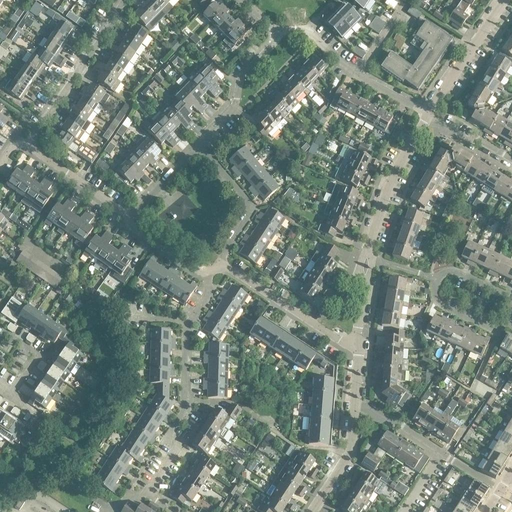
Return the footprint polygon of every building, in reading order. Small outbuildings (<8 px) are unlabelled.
[(165,16),(149,0),(145,5),(140,0),(135,0),(134,1),(158,23),(165,16)] [(173,8),(168,4),(164,0),(149,0),(165,16),(173,8)] [(348,0),(363,10),(370,0),(348,0)] [(462,0),(448,20),(452,23),(451,26),(458,30),(459,28),(460,29),(468,17),(463,14),(470,5),(471,7),(475,0),(462,0)] [(158,23),(134,1),(131,4),(138,11),(134,16),(145,27),(144,27),(149,32),(158,23)] [(35,3),(30,12),(36,16),(42,8),(35,3)] [(206,12),(203,16),(211,23),(225,9),(222,5),(219,9),(214,4),(210,8),(207,6),(204,10),(206,12)] [(338,9),(339,10),(335,14),(351,30),(359,21),(346,8),(343,4),(338,9)] [(386,10),(394,15),(398,9),(390,4),(386,10)] [(407,13),(418,21),(422,15),(411,7),(407,13)] [(219,31),(230,19),(226,15),(229,12),(225,9),(211,23),(219,31)] [(66,17),(76,24),(79,19),(69,12),(66,17)] [(22,22),(26,25),(29,21),(31,22),(33,18),(27,14),(22,22)] [(55,14),(52,19),(56,22),(55,24),(58,26),(54,32),(76,47),(78,43),(70,37),(74,32),(76,28),(66,21),(55,14)] [(329,26),(342,39),(351,30),(335,14),(331,19),(330,18),(325,23),(329,26)] [(375,18),(372,23),(382,30),(386,25),(375,18)] [(227,39),(241,24),(237,20),(234,24),(230,19),(219,31),(227,39)] [(16,31),(19,33),(21,35),(23,36),(24,35),(21,32),(26,25),(22,22),(16,31)] [(412,69),(390,54),(380,68),(402,84),(404,82),(417,91),(453,41),(426,22),(410,45),(422,54),(412,69)] [(372,23),(368,28),(379,35),(382,30),(372,23)] [(31,26),(35,33),(39,30),(35,24),(31,26)] [(241,24),(227,39),(235,46),(246,35),(241,30),(244,27),(241,24)] [(119,31),(141,46),(148,36),(134,27),(131,32),(122,27),(119,31)] [(12,37),(11,39),(16,42),(21,35),(19,33),(16,31),(12,37)] [(135,54),(141,46),(119,31),(117,34),(125,40),(122,45),(135,54)] [(48,40),(61,50),(65,45),(73,51),(76,47),(54,32),(48,40)] [(42,49),(63,65),(66,61),(58,55),(61,50),(48,40),(42,49)] [(511,43),(509,41),(505,47),(502,45),(499,49),(511,58),(511,43)] [(245,42),(238,48),(242,52),(248,45),(245,42)] [(9,48),(4,44),(3,45),(2,44),(0,47),(0,48),(6,52),(9,48)] [(122,45),(118,50),(110,44),(107,48),(129,64),(135,54),(122,45)] [(32,56),(45,65),(49,68),(52,63),(61,68),(63,65),(42,49),(38,47),(32,56)] [(366,54),(355,47),(352,53),(362,60),(366,54)] [(129,64),(107,48),(105,52),(113,58),(110,63),(123,72),(129,64)] [(42,70),(45,65),(32,56),(26,65),(47,80),(50,76),(42,70)] [(305,65),(318,78),(328,67),(322,62),(320,64),(313,57),(305,65)] [(505,76),(506,74),(510,68),(511,68),(511,63),(511,65),(497,57),(493,63),(490,61),(488,66),(505,76)] [(216,70),(207,60),(203,64),(206,67),(198,75),(218,95),(222,92),(215,84),(219,80),(212,74),(216,70)] [(110,63),(106,68),(98,62),(95,66),(117,81),(123,72),(110,63)] [(33,83),(36,78),(45,84),(47,80),(26,65),(19,73),(33,83)] [(310,85),(318,78),(305,65),(297,73),(310,85)] [(95,66),(92,70),(101,76),(97,81),(115,94),(122,84),(117,81),(95,66)] [(511,77),(506,74),(505,76),(488,66),(485,70),(488,72),(485,78),(498,86),(500,84),(503,78),(508,81),(511,77)] [(13,82),(13,83),(35,97),(38,93),(29,88),(33,83),(19,73),(13,82)] [(310,93),(306,89),(310,85),(297,73),(290,80),(303,93),(306,96),(310,93)] [(158,75),(154,79),(160,85),(164,81),(158,75)] [(198,75),(190,83),(203,96),(208,91),(215,99),(218,95),(198,75)] [(505,87),(500,84),(498,86),(485,78),(481,84),(478,82),(475,86),(492,96),(497,88),(502,91),(505,87)] [(181,84),(185,88),(183,91),(203,111),(207,107),(199,100),(203,96),(190,83),(186,79),(181,84)] [(13,82),(10,80),(4,89),(20,101),(24,95),(32,101),(35,97),(13,83),(13,82)] [(295,101),(296,100),(303,93),(290,80),(282,88),(285,91),(295,101)] [(84,88),(82,92),(99,103),(103,106),(109,97),(105,94),(92,85),(88,90),(84,88)] [(143,97),(150,89),(147,85),(139,93),(143,97)] [(490,108),(490,106),(487,104),(492,96),(475,86),(473,90),(476,92),(467,106),(473,110),(475,107),(476,108),(477,111),(490,108)] [(346,113),(354,97),(339,88),(333,99),(334,99),(329,108),(336,111),(338,108),(346,113)] [(285,91),(281,95),(275,90),(272,93),(276,97),(278,99),(291,111),(299,103),(296,100),(295,101),(285,91)] [(183,91),(175,99),(178,102),(178,101),(188,111),(189,111),(193,107),(200,114),(203,111),(183,91)] [(83,98),(79,103),(92,113),(99,103),(82,92),(79,95),(83,98)] [(346,113),(355,118),(364,102),(354,97),(346,113)] [(143,98),(139,101),(146,107),(149,104),(143,98)] [(291,111),(278,99),(270,107),(283,119),(291,111)] [(191,129),(195,125),(187,118),(192,114),(189,111),(188,111),(178,101),(178,102),(171,109),(191,129)] [(355,118),(365,123),(373,107),(364,102),(355,118)] [(69,109),(86,121),(92,113),(79,103),(76,108),(72,105),(69,109)] [(166,105),(159,113),(163,117),(176,130),(180,125),(183,128),(182,129),(185,132),(186,131),(188,133),(191,129),(171,109),(166,105)] [(283,119),(270,107),(263,114),(276,127),(283,119)] [(365,123),(374,128),(383,112),(373,107),(365,123)] [(497,117),(495,116),(489,112),(491,110),(490,108),(477,111),(478,114),(477,115),(474,114),(471,120),(485,128),(483,131),(487,134),(497,117)] [(85,133),(91,124),(86,121),(69,109),(67,113),(71,116),(67,121),(85,133)] [(263,114),(261,112),(257,109),(254,112),(260,118),(255,122),(260,126),(255,131),(264,139),(268,135),(271,138),(279,130),(276,127),(263,114)] [(498,111),(495,116),(497,117),(487,134),(491,137),(493,133),(499,137),(508,123),(506,122),(499,118),(502,114),(498,111)] [(395,125),(390,122),(393,117),(383,112),(374,128),(390,136),(395,125)] [(159,113),(152,120),(156,124),(176,145),(180,141),(172,134),(176,130),(163,117),(159,113)] [(511,119),(508,118),(506,122),(508,123),(499,137),(505,141),(503,144),(508,146),(511,139),(511,125),(510,124),(511,120),(511,119)] [(74,139),(79,142),(85,133),(67,121),(64,126),(55,120),(52,124),(74,139)] [(52,124),(50,128),(58,134),(54,139),(68,148),(75,153),(91,164),(98,155),(79,142),(74,139),(52,124)] [(156,124),(153,128),(150,125),(145,130),(161,145),(165,141),(173,148),(176,145),(156,124)] [(137,145),(140,148),(155,164),(159,160),(156,157),(161,153),(144,137),(137,145)] [(140,148),(137,151),(134,148),(129,153),(145,169),(149,164),(152,167),(155,164),(140,148)] [(449,158),(452,171),(454,171),(455,168),(463,173),(474,156),(470,153),(468,156),(454,148),(450,154),(453,155),(451,157),(449,158)] [(231,169),(235,174),(253,158),(249,153),(247,155),(242,149),(229,160),(235,166),(231,169)] [(375,167),(377,164),(378,162),(349,149),(344,159),(365,169),(368,164),(375,167)] [(443,178),(444,176),(448,170),(450,172),(452,171),(449,158),(446,158),(444,157),(446,155),(440,151),(431,165),(428,164),(426,168),(443,178)] [(125,164),(140,179),(144,175),(141,173),(145,169),(129,153),(125,158),(128,161),(125,164)] [(463,173),(462,175),(465,177),(466,175),(474,179),(482,165),(476,161),(478,158),(474,155),(474,156),(463,173)] [(242,175),(247,181),(259,170),(255,164),(257,163),(253,158),(235,174),(238,178),(242,175)] [(344,159),(339,168),(368,182),(370,178),(365,176),(364,178),(362,177),(365,169),(344,159)] [(119,164),(110,173),(112,175),(118,181),(119,181),(125,187),(129,183),(130,184),(134,180),(137,183),(140,179),(136,174),(125,164),(122,167),(119,164)] [(6,185),(15,192),(31,168),(27,165),(21,174),(16,170),(6,185)] [(482,165),(474,179),(481,184),(480,186),(483,188),(484,185),(495,168),(491,166),(489,169),(482,165)] [(31,168),(15,192),(24,198),(34,183),(29,179),(35,171),(31,168)] [(368,182),(339,168),(335,178),(356,189),(360,181),(362,182),(361,184),(366,187),(368,182)] [(449,179),(444,176),(443,178),(426,168),(423,172),(426,174),(423,180),(437,188),(438,186),(441,180),(446,183),(449,179)] [(483,188),(481,190),(492,196),(494,192),(503,178),(496,174),(498,170),(495,168),(484,185),(483,188)] [(248,189),(252,194),(270,178),(266,173),(264,175),(259,170),(247,181),(252,186),(248,189)] [(30,207),(49,180),(45,177),(39,186),(34,183),(24,198),(22,201),(30,207)] [(274,183),(270,178),(252,194),(256,198),(259,195),(264,201),(277,190),(272,184),(274,183)] [(503,178),(494,192),(502,196),(500,199),(503,201),(505,198),(511,186),(511,178),(509,182),(503,178)] [(39,213),(52,195),(47,192),(53,183),(49,180),(30,207),(39,213)] [(443,189),(438,186),(437,188),(423,180),(419,186),(416,184),(413,188),(430,199),(431,197),(435,190),(440,193),(443,189)] [(358,194),(336,185),(332,195),(361,207),(363,203),(358,201),(356,199),(358,194)] [(511,186),(505,198),(503,201),(506,202),(507,199),(511,202),(511,186)] [(434,204),(436,200),(431,197),(430,199),(413,188),(411,192),(414,194),(410,201),(424,209),(429,201),(434,204)] [(327,205),(333,207),(350,214),(353,206),(355,207),(354,209),(359,211),(361,207),(332,195),(327,205)] [(44,223),(49,226),(51,223),(55,226),(72,202),(68,199),(62,208),(56,204),(44,223)] [(64,232),(65,232),(75,217),(70,214),(76,205),(72,202),(55,226),(59,228),(57,231),(62,235),(64,232)] [(479,202),(475,208),(482,211),(485,206),(479,202)] [(350,214),(333,207),(327,205),(323,215),(329,217),(345,224),(353,227),(355,222),(350,220),(349,223),(347,222),(350,214)] [(281,226),(278,225),(283,218),(271,210),(272,209),(270,208),(264,216),(261,213),(257,218),(277,231),(281,226)] [(420,228),(420,226),(423,219),(428,221),(430,216),(424,214),(423,216),(408,211),(406,218),(402,217),(401,221),(420,228)] [(75,217),(65,232),(73,238),(90,215),(85,212),(79,220),(75,217)] [(90,215),(73,238),(78,241),(76,244),(80,248),(93,229),(88,226),(93,217),(90,215)] [(336,232),(341,234),(345,224),(329,217),(325,227),(320,225),(317,231),(333,238),(336,232)] [(274,236),(277,231),(257,218),(254,223),(258,225),(254,231),(268,241),(272,235),(274,236)] [(426,228),(420,226),(420,228),(401,221),(399,226),(402,227),(400,234),(416,239),(416,237),(419,230),(424,232),(426,228)] [(264,247),(268,241),(254,231),(250,238),(246,235),(243,240),(263,253),(266,248),(264,247)] [(106,232),(100,241),(95,237),(82,255),(88,259),(90,256),(93,258),(110,235),(106,232)] [(422,239),(416,237),(416,239),(400,234),(398,241),(394,239),(393,244),(412,251),(412,249),(415,242),(420,244),(422,239)] [(114,238),(110,235),(93,258),(97,261),(95,264),(100,268),(113,249),(108,246),(114,238)] [(479,248),(477,247),(470,244),(473,238),(468,236),(466,242),(468,243),(461,257),(468,261),(466,264),(470,266),(479,248)] [(260,258),(263,253),(243,240),(240,245),(244,247),(239,254),(253,263),(257,257),(260,258)] [(479,241),(477,247),(479,248),(470,266),(475,268),(476,265),(483,268),(490,253),(488,252),(481,249),(484,243),(479,241)] [(113,249),(100,268),(105,271),(108,268),(111,271),(128,247),(124,244),(118,253),(113,249)] [(418,251),(412,249),(412,251),(393,244),(391,249),(395,250),(392,257),(408,262),(411,253),(416,255),(418,251)] [(328,245),(325,251),(335,257),(338,252),(328,245)] [(490,246),(488,252),(490,253),(483,268),(489,271),(488,274),(492,276),(501,258),(499,257),(492,254),(494,249),(490,246)] [(131,262),(126,259),(132,250),(128,247),(111,271),(115,273),(113,276),(124,284),(133,271),(127,267),(131,262)] [(289,250),(284,257),(290,261),(291,262),(292,263),(298,255),(289,250)] [(27,255),(22,251),(16,261),(21,264),(27,255)] [(274,251),(270,257),(277,262),(281,256),(274,251)] [(325,251),(321,256),(316,253),(310,262),(315,265),(330,275),(336,265),(331,262),(335,257),(325,251)] [(501,252),(499,257),(501,258),(492,276),(497,278),(498,275),(505,278),(511,263),(509,262),(503,259),(505,254),(501,252)] [(32,258),(27,255),(21,264),(26,268),(32,258)] [(139,276),(144,280),(146,278),(152,282),(161,268),(155,263),(157,260),(152,256),(139,276)] [(284,257),(278,267),(284,270),(290,261),(284,257)] [(37,261),(32,258),(26,268),(31,271),(37,261)] [(42,265),(37,261),(31,271),(35,275),(42,265)] [(310,262),(305,271),(309,274),(324,284),(330,275),(315,265),(310,262)] [(42,265),(35,275),(40,278),(47,268),(42,265)] [(47,268),(40,278),(45,281),(52,272),(47,268)] [(152,282),(158,285),(156,288),(162,291),(175,271),(170,268),(167,272),(161,268),(152,282)] [(271,278),(276,282),(283,272),(277,268),(271,278)] [(162,291),(167,294),(168,292),(174,296),(183,282),(177,278),(179,274),(175,271),(162,291)] [(324,284),(309,274),(305,271),(304,271),(298,280),(303,283),(318,293),(324,284)] [(52,272),(45,281),(50,285),(57,275),(52,272)] [(55,288),(58,285),(62,278),(57,275),(50,285),(55,288)] [(404,293),(404,291),(405,284),(411,285),(412,280),(406,279),(406,281),(390,279),(388,286),(385,285),(384,290),(404,293)] [(174,296),(180,300),(179,302),(185,307),(187,304),(186,304),(197,286),(192,282),(190,286),(183,282),(174,296)] [(303,283),(297,292),(312,302),(318,293),(303,283)] [(228,292),(224,290),(221,294),(241,307),(244,302),(242,301),(246,294),(232,285),(228,292)] [(410,292),(404,291),(404,293),(384,290),(383,295),(387,296),(386,303),(402,305),(402,303),(403,296),(409,297),(410,292)] [(235,311),(237,313),(241,307),(221,294),(218,299),(221,302),(217,308),(231,317),(235,311)] [(18,319),(17,319),(24,309),(20,306),(21,304),(11,298),(0,314),(15,324),(18,319)] [(381,309),(380,314),(400,317),(400,315),(401,308),(407,309),(411,309),(412,305),(408,304),(402,303),(402,305),(386,303),(384,310),(381,309)] [(27,304),(24,309),(17,319),(18,319),(22,322),(21,324),(25,327),(37,311),(27,304)] [(213,314),(209,312),(206,316),(226,330),(229,325),(227,323),(231,317),(217,308),(213,314)] [(37,311),(25,327),(29,330),(31,328),(36,331),(45,317),(37,311)] [(406,316),(400,315),(400,317),(380,314),(379,319),(383,319),(381,326),(398,329),(399,319),(405,320),(406,316)] [(271,326),(265,322),(267,318),(262,315),(254,328),(252,331),(249,335),(261,342),(271,326)] [(221,333),(223,335),(226,330),(206,316),(203,321),(207,324),(202,331),(216,340),(221,333)] [(45,317),(36,331),(40,334),(39,337),(43,339),(54,323),(45,317)] [(436,340),(437,337),(446,319),(442,317),(440,321),(433,317),(426,332),(435,336),(433,339),(436,340)] [(446,319),(437,337),(436,340),(439,341),(440,339),(448,342),(455,328),(448,324),(450,321),(446,319)] [(54,344),(58,338),(62,341),(68,332),(54,323),(43,339),(47,342),(49,340),(54,344)] [(285,330),(280,326),(278,330),(271,326),(261,342),(272,350),(285,330)] [(458,350),(459,347),(468,329),(464,327),(462,331),(455,328),(448,342),(456,346),(455,349),(458,350)] [(468,329),(459,347),(458,350),(461,351),(462,349),(470,352),(477,338),(470,334),(472,331),(468,329)] [(154,330),(154,338),(151,338),(151,344),(175,345),(175,339),(170,339),(170,331),(154,330)] [(293,341),(287,336),(290,333),(285,330),(272,350),(283,357),(293,341)] [(403,350),(404,332),(392,331),(392,337),(386,337),(385,348),(403,350)] [(511,348),(511,336),(508,334),(499,349),(508,354),(511,348)] [(470,352),(478,356),(477,359),(480,360),(490,339),(486,337),(484,341),(477,338),(470,352)] [(75,343),(71,341),(62,354),(76,363),(82,354),(72,347),(75,343)] [(307,344),(302,341),(300,345),(293,341),(283,357),(294,364),(307,344)] [(209,353),(204,353),(204,358),(228,359),(228,353),(225,353),(225,345),(212,345),(212,343),(209,343),(209,353)] [(151,344),(151,350),(153,350),(153,357),(170,358),(170,350),(174,350),(175,345),(151,344)] [(315,355),(309,351),(311,347),(307,344),(294,364),(305,372),(312,361),(312,360),(315,355)] [(377,347),(377,352),(385,353),(384,359),(402,361),(403,350),(385,348),(377,347)] [(333,381),(338,381),(339,365),(337,364),(336,366),(334,365),(335,363),(326,356),(325,358),(322,357),(323,355),(318,351),(315,355),(312,360),(312,361),(320,366),(322,363),(331,369),(330,380),(333,380),(333,381)] [(76,363),(62,354),(55,363),(70,372),(76,363)] [(153,357),(153,364),(150,364),(150,370),(174,371),(174,365),(169,365),(170,358),(153,357)] [(225,365),(228,365),(228,359),(204,358),(204,364),(208,364),(208,371),(225,372),(225,365)] [(401,371),(402,361),(384,359),(384,365),(376,364),(375,369),(401,371)] [(70,372),(55,363),(49,372),(64,382),(70,372)] [(383,374),(382,381),(396,382),(404,382),(405,372),(401,371),(375,369),(375,374),(383,374)] [(150,370),(150,376),(152,376),(152,384),(157,384),(169,384),(169,376),(174,376),(174,371),(150,370)] [(227,379),(224,379),(225,372),(208,371),(208,379),(203,379),(203,384),(227,385),(227,379)] [(43,381),(58,391),(64,382),(49,372),(43,381)] [(337,393),(337,389),(332,388),(333,381),(333,380),(330,380),(314,379),(313,391),(337,393)] [(51,400),(58,391),(43,381),(37,390),(51,400)] [(382,381),(381,395),(388,399),(386,402),(395,409),(397,405),(402,408),(409,396),(405,394),(396,388),(396,382),(382,381)] [(149,406),(169,419),(172,414),(168,412),(174,404),(171,402),(171,403),(168,402),(169,384),(157,384),(157,394),(156,395),(158,397),(155,402),(152,401),(149,406)] [(207,398),(227,399),(227,398),(224,398),(224,391),(227,391),(227,385),(203,384),(203,390),(207,390),(207,398)] [(35,402),(45,409),(51,400),(37,390),(28,403),(32,406),(35,402)] [(331,406),(332,399),(336,400),(337,393),(313,391),(312,405),(331,406)] [(242,411),(232,404),(228,410),(238,417),(242,411)] [(335,420),(335,415),(330,414),(331,406),(312,405),(311,419),(335,420)] [(431,411),(422,405),(412,420),(421,426),(431,411)] [(158,427),(162,421),(166,424),(169,419),(149,406),(146,411),(148,412),(144,418),(158,427)] [(216,409),(210,418),(225,428),(229,431),(234,422),(238,417),(228,410),(225,415),(216,409)] [(440,417),(431,411),(421,426),(430,432),(440,417)] [(449,423),(452,419),(443,413),(440,417),(430,432),(439,438),(449,423)] [(1,414),(0,415),(0,434),(0,435),(10,420),(1,414)] [(155,441),(158,436),(154,434),(158,427),(144,418),(140,424),(138,423),(135,428),(155,441)] [(210,418),(204,427),(219,437),(223,440),(229,431),(225,428),(210,418)] [(247,424),(253,428),(257,422),(251,418),(247,424)] [(329,433),(330,426),(334,426),(335,420),(311,419),(310,432),(329,433)] [(0,435),(9,441),(12,437),(19,427),(18,426),(10,420),(0,435)] [(12,437),(16,439),(15,441),(25,448),(36,432),(21,422),(18,426),(19,427),(12,437)] [(449,423),(439,438),(449,444),(452,439),(458,443),(467,429),(464,427),(459,428),(459,429),(449,423)] [(511,438),(511,425),(509,424),(503,433),(511,438)] [(213,446),(219,437),(204,427),(198,436),(213,446)] [(144,449),(148,443),(152,446),(155,441),(135,428),(131,433),(134,434),(130,440),(144,449)] [(396,437),(392,434),(387,431),(377,446),(379,447),(373,456),(368,453),(361,465),(373,473),(386,453),(386,452),(396,437)] [(309,445),(332,447),(333,441),(328,441),(329,433),(310,432),(309,445)] [(511,451),(511,438),(503,433),(497,443),(511,451)] [(268,434),(264,441),(270,445),(275,438),(268,434)] [(198,436),(195,435),(193,439),(195,440),(192,446),(207,455),(213,446),(198,436)] [(386,452),(386,453),(395,458),(405,443),(396,437),(386,452)] [(118,449),(132,458),(140,463),(143,458),(139,456),(144,449),(130,440),(126,446),(123,445),(120,449),(117,447),(116,447),(118,449)] [(404,464),(414,449),(405,443),(395,458),(404,464)] [(506,461),(509,457),(511,451),(497,443),(492,452),(506,461)] [(129,471),(132,467),(128,464),(132,458),(118,449),(115,455),(112,453),(109,458),(129,471)] [(290,459),(294,461),(309,471),(315,462),(296,449),(290,459)] [(414,449),(404,464),(414,470),(419,474),(427,462),(421,459),(423,455),(414,449)] [(261,461),(265,455),(257,450),(254,456),(261,461)] [(501,470),(504,465),(506,461),(492,452),(486,461),(501,470)] [(200,456),(194,466),(209,476),(209,475),(213,477),(219,469),(215,466),(200,456)] [(118,480),(122,474),(126,476),(129,471),(109,458),(106,463),(108,465),(104,471),(118,480)] [(284,468),(288,470),(303,480),(309,471),(294,461),(290,459),(284,468)] [(486,461),(480,470),(495,479),(501,470),(486,461)] [(499,486),(510,468),(504,465),(493,483),(499,486)] [(188,475),(203,485),(209,476),(194,466),(188,475)] [(303,480),(288,470),(284,468),(278,477),(282,479),(297,489),(303,480)] [(114,494),(118,489),(114,486),(118,480),(104,471),(100,477),(98,475),(94,481),(114,494)] [(378,482),(365,473),(359,482),(374,492),(378,495),(385,485),(379,481),(378,482)] [(182,484),(197,493),(203,485),(188,475),(182,484)] [(297,489),(282,479),(278,477),(272,486),(276,488),(291,498),(297,489)] [(482,499),(485,495),(488,490),(474,481),(468,490),(482,499)] [(374,492),(359,482),(353,491),(368,501),(374,492)] [(186,499),(191,503),(197,493),(182,484),(172,498),(183,505),(186,499)] [(272,486),(266,495),(267,495),(270,497),(285,507),(291,498),(276,488),(272,486)] [(476,508),(479,505),(482,499),(468,490),(462,499),(476,508)] [(367,511),(372,504),(368,501),(353,491),(349,496),(343,492),(340,496),(347,500),(362,510),(364,511),(367,511)] [(282,511),(285,507),(270,497),(267,495),(257,510),(260,511),(282,511)] [(461,511),(473,511),(476,508),(462,499),(456,508),(461,511)] [(15,508),(19,511),(24,503),(20,500),(15,508)] [(360,511),(362,510),(347,500),(341,510),(343,511),(360,511)] [(128,511),(132,507),(127,503),(121,511),(128,511)]
